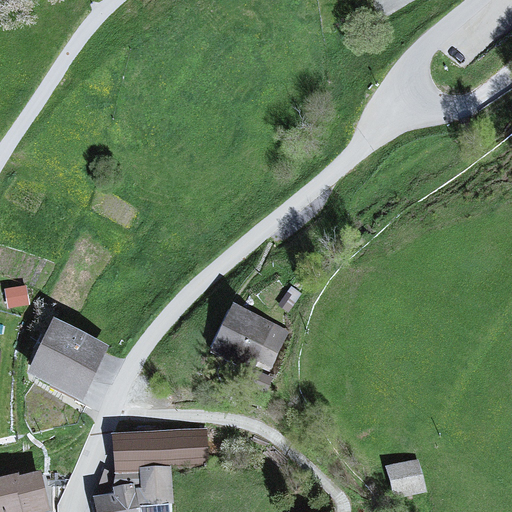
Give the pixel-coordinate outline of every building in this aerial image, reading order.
[(283,336),(236,317),(217,360),(265,380),(283,336)] [(105,355),(56,331),(32,380),(80,404),(105,355)] [(206,437),(117,444),(119,473),(141,471),(162,469),(208,465),(206,437)] [(144,499),(102,503),(102,511),(144,511),(166,510),(162,469),(141,471),(144,499)] [(416,469),(391,474),(396,501),(421,496),(416,469)] [(44,511),(38,479),(0,486),(0,511),(44,511)]
